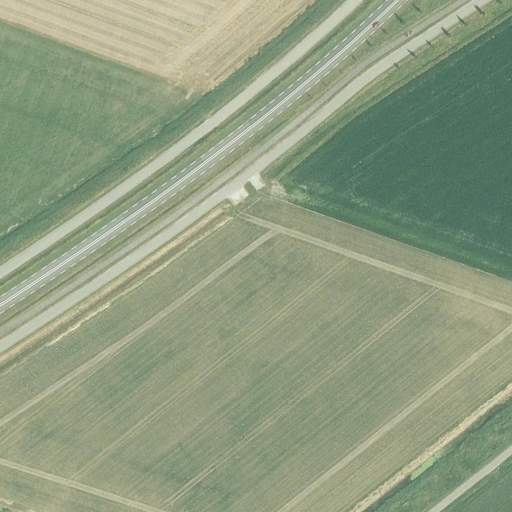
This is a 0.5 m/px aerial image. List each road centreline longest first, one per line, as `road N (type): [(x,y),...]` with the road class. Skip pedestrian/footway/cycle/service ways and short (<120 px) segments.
road 1 (unclassified): [(0,346),(179,226),(364,77),(483,0)]
road 2 (primary): [(0,305),(254,124),(397,0)]
road 3 (unclassified): [(0,272),(166,157),(355,0)]
